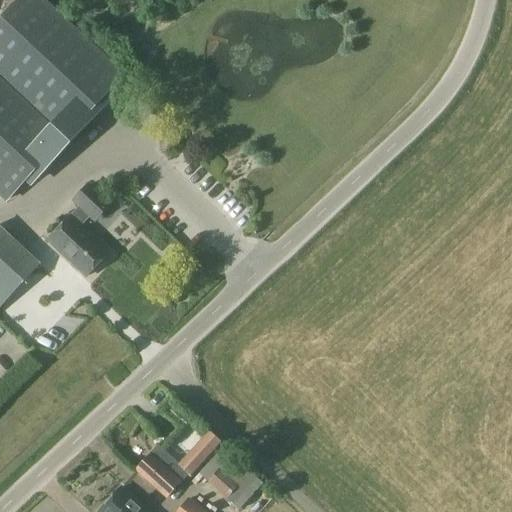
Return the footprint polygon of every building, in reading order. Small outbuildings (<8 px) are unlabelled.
[(122,76),(40,0),(15,0),(0,17),(0,188),(9,198),(122,76)] [(118,43),(134,28),(127,21),(111,35),(118,43)] [(92,218),(107,202),(89,185),(74,201),(81,208),(71,218),(49,241),(87,277),(109,254),(80,227),(90,216),(92,218)] [(0,308),(40,267),(0,229),(0,308)] [(198,263),(209,254),(200,244),(190,252),(198,263)] [(167,251),(167,254),(169,258),(172,259),(175,259),(177,256),(178,253),(177,249),(174,248),(170,248),(167,251)] [(87,321),(68,337),(91,364),(119,340),(104,322),(95,330),(87,321)] [(0,383),(10,390),(32,360),(16,349),(0,370),(0,383)] [(177,423),(163,439),(175,451),(199,425),(163,393),(155,403),(177,423)] [(182,481),(188,474),(190,476),(221,443),(209,432),(178,465),(159,447),(152,455),(138,471),(167,498),(182,481)] [(241,508),(266,480),(229,444),(203,473),(241,508)] [(148,511),(121,487),(98,511),(148,511)] [(204,511),(188,499),(178,511),(204,511)]
